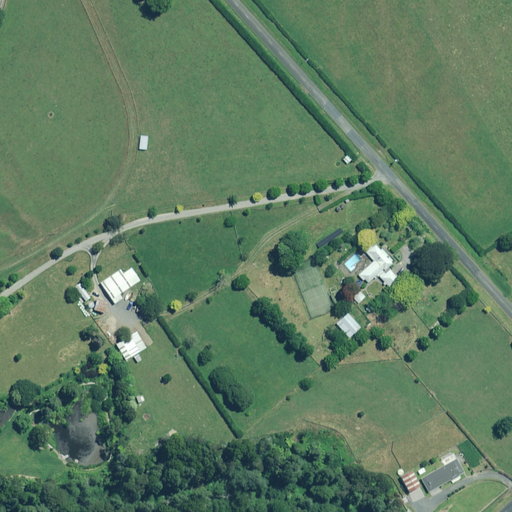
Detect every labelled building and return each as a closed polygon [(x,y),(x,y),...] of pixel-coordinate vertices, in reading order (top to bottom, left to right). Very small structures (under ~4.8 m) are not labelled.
[(147,136),(140,136),(139,149),(147,149),(147,136)] [(380,250),(374,243),(361,255),(367,261),(371,258),(374,262),(358,275),(363,280),(364,279),(368,283),(392,261),(382,249),(380,250)] [(139,281),(131,268),(123,274),(120,270),(100,284),(114,304),(122,298),(119,294),(139,281)] [(397,278),(390,270),(381,278),(388,286),(397,278)] [(90,298),(79,284),(75,287),(85,301),(90,298)] [(365,297),(357,290),(351,296),(358,303),(365,297)] [(106,303),(96,300),(93,310),(103,313),(106,303)] [(360,327),(348,313),(336,324),(349,338),(360,327)] [(146,348),(137,332),(116,345),(125,360),(146,348)] [(440,458),(444,466),(421,479),(428,492),(451,479),(451,480),(463,474),(462,472),(463,471),(452,451),(440,458)] [(425,498),(419,487),(411,471),(405,474),(400,477),(407,490),(413,503),(425,498)]
